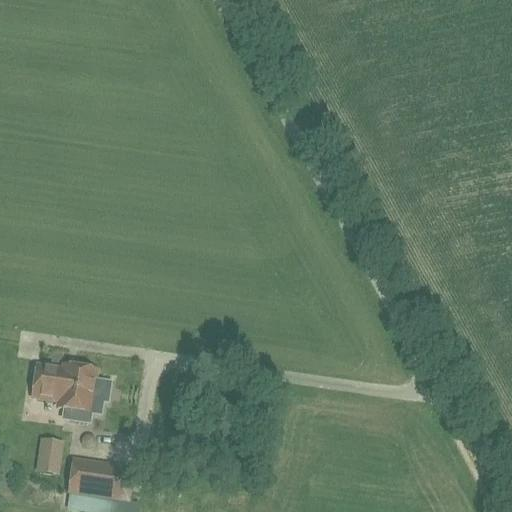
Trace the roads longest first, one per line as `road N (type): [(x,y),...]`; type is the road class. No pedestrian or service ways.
road 1 (unclassified): [(435,393),(229,0)]
road 2 (track): [(500,511),(435,393)]
